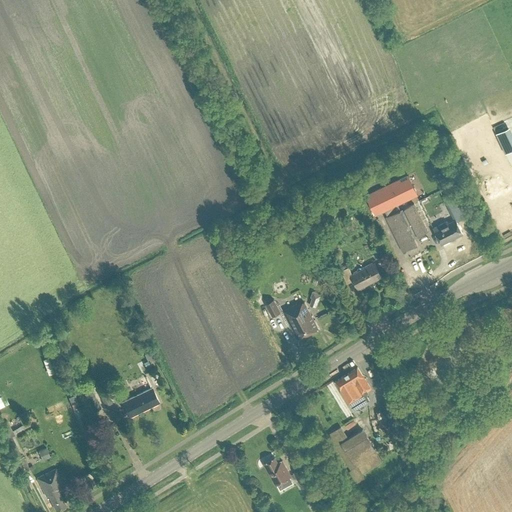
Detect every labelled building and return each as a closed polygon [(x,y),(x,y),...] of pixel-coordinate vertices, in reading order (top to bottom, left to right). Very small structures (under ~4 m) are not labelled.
[(408,174),(366,195),(376,214),(387,209),(389,215),(386,216),(403,251),(418,244),(415,237),(428,231),(414,203),(401,209),(398,204),(418,194),(408,174)] [(325,230),(320,219),(309,223),(314,235),(325,230)] [(442,244),(463,233),(456,219),(448,223),(447,221),(433,227),(442,244)] [(319,238),(327,255),(336,250),(332,241),(334,240),(332,235),(330,236),(328,234),(319,238)] [(380,247),(374,251),(377,256),(383,253),(380,247)] [(457,261),(461,266),(466,262),(463,257),(457,261)] [(358,288),(382,276),(375,263),(352,274),(349,267),(342,270),(348,283),(354,280),(358,288)] [(284,294),(291,286),(283,280),(277,288),(284,294)] [(256,300),(262,296),(259,290),(252,293),(256,300)] [(320,305),(327,301),(322,292),(315,296),(320,305)] [(280,312),(273,300),(264,304),(271,316),(280,312)] [(299,339),(319,328),(304,301),(298,304),(297,302),(283,309),(299,339)] [(371,389),(358,366),(335,380),(353,410),(359,407),(361,409),(365,406),(363,402),(368,399),(364,393),(371,389)] [(123,397),(131,392),(125,380),(117,385),(123,397)] [(94,386),(97,392),(103,389),(100,383),(94,386)] [(151,386),(122,401),(129,416),(159,401),(151,386)] [(110,403),(104,390),(97,394),(103,406),(110,403)] [(76,417),(82,415),(77,401),(71,403),(76,417)] [(28,466),(23,455),(22,456),(11,436),(14,434),(14,433),(23,428),(22,425),(12,430),(7,421),(0,423),(0,424),(21,473),(33,467),(32,464),(28,466)] [(363,428),(349,437),(341,426),(330,434),(352,469),(350,470),(357,481),(365,476),(362,473),(383,460),(363,428)] [(37,451),(41,461),(49,457),(45,448),(37,451)] [(279,462),(275,456),(264,463),(276,483),(291,475),(282,460),(279,462)] [(304,465),(293,471),(310,502),(311,502),(313,506),(323,501),(321,497),(321,496),(304,465)] [(55,509),(66,504),(58,489),(65,486),(56,469),(37,478),(46,496),(48,495),(55,509)]
